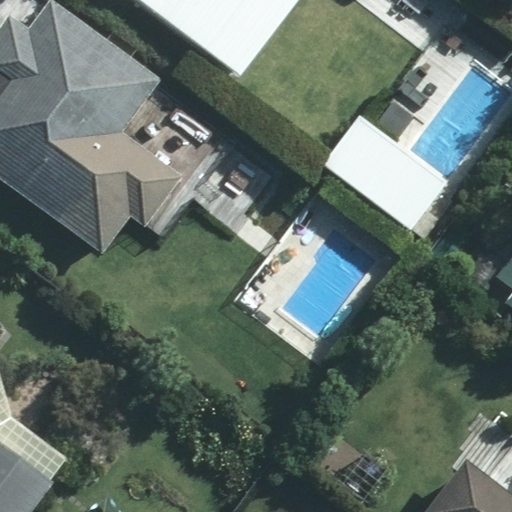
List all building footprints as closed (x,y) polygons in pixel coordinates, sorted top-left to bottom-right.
[(145,0),(250,73),(301,0),(145,0)] [(11,42),(0,33),(0,199),(84,264),(113,227),(125,236),(162,188),(99,140),(137,91),(35,12),(11,42)] [(347,129),(310,177),(398,246),(435,198),(347,129)] [(511,251),(472,312),(511,338),(511,251)] [(0,458),(0,511),(26,511),(43,490),(0,458)] [(501,511),(448,471),(415,511),(501,511)]
